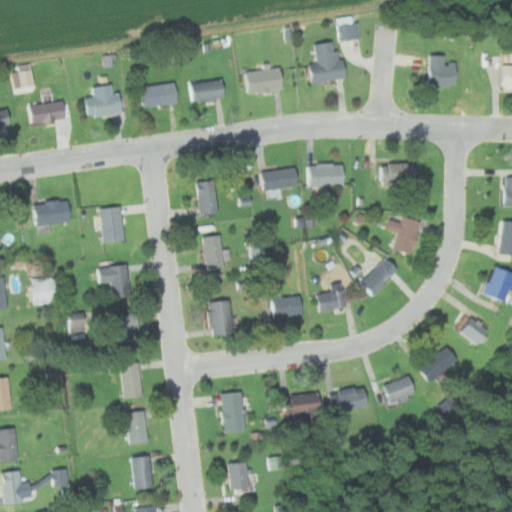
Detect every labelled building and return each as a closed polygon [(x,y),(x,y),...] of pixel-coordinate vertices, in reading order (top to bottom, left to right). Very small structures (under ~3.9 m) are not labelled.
[(349,23),(348,17),(334,18),(336,41),(358,39),(356,22),(349,23)] [(305,65),(307,83),(338,79),(333,41),(311,44),(314,64),(305,65)] [(452,85),(452,64),(441,64),(441,56),(425,56),(425,85),(452,85)] [(511,66),(499,66),(499,88),(511,88),(511,66)] [(244,94),(278,90),(276,68),(241,72),(244,94)] [(86,116),(121,109),(114,81),(91,83),(94,95),(82,96),(86,116)] [(219,99),(218,81),(186,83),(188,102),(219,99)] [(136,88),(140,108),(173,102),(169,82),(136,88)] [(59,101),(25,107),(29,125),(63,119),(59,101)] [(377,164),(377,184),(411,184),(411,164),(377,164)] [(305,186),(338,186),(338,165),(305,165),(305,186)] [(294,186),(292,168),(257,172),(259,190),(294,186)] [(502,205),(511,205),(511,177),(502,177),(502,205)] [(197,213),(216,212),(214,180),(195,182),(197,213)] [(30,203),(32,225),(67,221),(65,200),(30,203)] [(100,242),(121,240),(118,207),(98,208),(100,242)] [(396,223),(385,219),(382,229),(394,232),(388,250),(406,255),(417,222),(398,216),(396,223)] [(511,221),(500,220),(496,254),(511,255),(511,221)] [(199,237),(206,271),(223,267),(216,234),(199,237)] [(262,241),(246,241),(246,258),(262,258),(262,241)] [(355,283),(368,296),(394,270),(381,257),(355,283)] [(108,283),(110,297),(128,296),(125,265),(95,267),(97,284),(108,283)] [(479,293),(499,302),(511,275),(491,266),(479,293)] [(54,277),(32,277),(32,304),(54,304),(54,277)] [(327,285),(329,290),(312,295),(318,313),(345,304),(337,282),(327,285)] [(271,296),(271,317),(298,317),(298,296),(271,296)] [(208,335),(230,333),(227,300),(206,302),(208,335)] [(114,314),(114,343),(137,343),(137,314),(114,314)] [(474,344),(485,328),(466,315),(455,330),(474,344)] [(454,360),(443,346),(414,368),(425,383),(454,360)] [(119,397),(138,397),(137,362),(118,363),(119,397)] [(388,404),(412,393),(404,375),(380,386),(388,404)] [(0,409),(9,409),(6,377),(0,377),(0,409)] [(326,393),(329,413),(365,406),(361,386),(326,393)] [(217,393),(220,432),(241,431),(239,392),(217,393)] [(315,414),(315,394),(280,395),(280,415),(315,414)] [(126,443),(144,442),(142,410),(120,412),(121,430),(125,430),(126,443)] [(0,460),(15,459),(12,428),(0,429),(0,460)] [(150,487),(146,455),(129,457),(132,489),(150,487)] [(246,488),(244,462),(225,463),(227,489),(246,488)] [(0,471),(0,487),(2,503),(20,502),(16,470),(0,471)]
